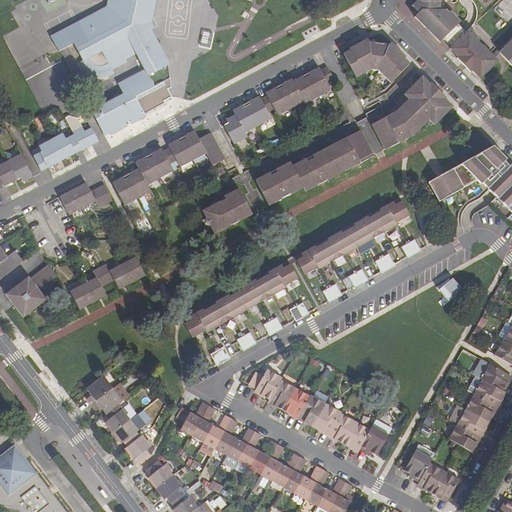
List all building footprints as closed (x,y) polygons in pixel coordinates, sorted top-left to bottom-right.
[(90,107),(105,133),(109,131),(111,133),(128,124),(126,121),(129,119),(131,123),(145,115),(144,113),(165,102),(164,100),(171,96),(167,89),(170,86),(167,61),(164,55),(158,59),(156,54),(157,54),(158,52),(159,50),(159,48),(159,46),(151,30),(147,32),(142,23),(146,21),(145,19),(146,8),(153,9),(155,0),(111,0),(110,8),(86,21),(88,25),(86,26),(86,30),(86,32),(69,40),(72,46),(75,45),(83,61),(79,63),(81,64),(82,66),(84,68),(86,69),(88,71),(90,72),(93,73),(97,74),(100,74),(104,74),(108,72),(112,70),(109,65),(125,58),(123,55),(134,49),(143,67),(117,80),(122,90),(90,107)] [(420,22),(435,37),(437,35),(442,40),(442,41),(443,39),(452,48),(466,33),(462,29),(458,25),(460,22),(450,12),(448,13),(445,10),(440,10),(440,2),(442,0),(444,0),(447,2),(448,0),(417,0),(416,2),(416,10),(418,13),(416,16),(421,21),(420,22)] [(61,52),(72,46),(69,40),(86,32),(86,30),(86,26),(88,25),(86,21),(53,37),(61,52)] [(476,74),(481,79),(499,62),(493,55),(469,32),(452,49),(456,54),(456,55),(459,58),(457,60),(471,73),(473,72),(475,75),(476,74)] [(504,57),(500,53),(511,41),(511,36),(493,55),(499,62),(504,57)] [(343,55),(355,78),(368,71),(380,72),(391,84),(410,65),(405,60),(406,58),(392,44),(388,47),(368,44),(367,40),(349,49),(350,51),(343,55)] [(504,57),(511,65),(511,41),(500,53),(504,57)] [(203,212),(212,231),(218,233),(252,215),(270,206),(303,188),(305,193),(374,157),(385,151),(411,138),(429,120),(434,126),(452,108),(447,103),(447,102),(445,100),(446,98),(432,84),(431,85),(428,82),(427,83),(422,78),(413,68),(386,95),(390,101),(366,114),(367,116),(356,122),(355,119),(287,155),(285,152),(196,198),(203,212)] [(224,126),(234,144),(246,138),(244,133),(258,126),(271,120),(267,113),(270,112),(274,110),(277,116),(290,109),(303,102),(304,105),(317,98),(330,91),(326,85),(333,81),(326,68),(320,72),(318,68),(310,73),(312,75),(301,80),(300,78),(292,82),(291,80),(283,84),(285,87),(274,92),(273,90),(266,94),(267,96),(260,100),(259,97),(251,101),(253,104),(241,110),(240,107),(232,111),(235,116),(227,120),(229,124),(224,126)] [(35,154),(42,169),(50,165),(48,162),(55,159),(56,162),(69,155),(67,153),(75,149),(76,152),(99,139),(93,127),(85,131),(78,117),(70,112),(66,114),(76,133),(68,137),(65,131),(39,145),(42,151),(35,154)] [(114,182),(126,205),(139,198),(152,191),(148,184),(162,178),(174,171),(170,164),(174,162),(177,160),(181,167),(194,161),(207,153),(213,166),(225,160),(211,133),(199,139),(195,131),(187,135),(188,138),(178,143),(176,141),(169,145),(170,148),(163,151),(162,149),(154,153),(155,155),(145,161),(144,158),(136,162),(139,169),(132,172),(133,175),(122,180),(122,178),(114,182)] [(511,212),(511,164),(508,166),(504,162),(507,160),(493,146),(428,183),(439,203),(471,185),(476,190),(483,183),(511,212)] [(0,188),(21,177),(23,181),(34,175),(22,153),(9,160),(0,164),(0,188)] [(61,196),(70,214),(84,207),(97,201),(100,207),(112,200),(104,184),(92,191),(87,182),(61,196)] [(387,206),(397,223),(410,215),(401,198),(387,206)] [(374,213),(385,232),(398,225),(397,223),(387,206),(374,213)] [(361,221),(372,240),(385,232),(374,213),(361,221)] [(348,228),(358,247),(372,240),(361,221),(348,228)] [(334,236),(345,255),(358,247),(348,228),(334,236)] [(322,243),(333,262),(345,255),(334,236),(322,243)] [(431,240),(433,245),(442,241),(440,236),(431,240)] [(409,244),(415,255),(422,252),(415,240),(409,244)] [(318,267),(319,269),(333,262),(322,243),(308,250),(318,267)] [(402,248),(409,259),(415,255),(409,244),(402,248)] [(0,279),(0,280),(25,261),(17,250),(9,256),(0,245),(0,279)] [(295,258),(304,275),(318,267),(308,250),(295,258)] [(382,258),(389,270),(396,266),(389,254),(382,258)] [(70,292),(80,310),(107,297),(102,286),(115,280),(120,290),(146,276),(136,257),(124,263),(110,271),(106,264),(100,268),(93,271),(97,278),(84,284),(70,292)] [(376,262),(382,274),(389,270),(382,258),(376,262)] [(275,269),(285,286),(298,278),(288,262),(275,269)] [(6,295),(24,317),(47,300),(39,289),(57,275),(49,265),(31,279),(29,277),(6,295)] [(262,277),(273,295),(286,288),(285,286),(275,269),(262,277)] [(356,273),(363,285),(370,281),(363,269),(356,273)] [(349,277),(356,289),(363,285),(356,273),(349,277)] [(249,284),(260,303),(273,295),(262,277),(249,284)] [(236,291),(247,310),(260,303),(249,284),(236,291)] [(330,288),(337,300),(343,296),(336,284),(330,288)] [(323,292),(330,303),(337,300),(330,288),(323,292)] [(223,299),(233,318),(247,310),(236,291),(223,299)] [(210,306),(220,325),(233,318),(223,299),(210,306)] [(297,307),(303,318),(310,315),(303,303),(297,307)] [(197,313),(208,332),(220,325),(210,306),(197,313)] [(290,311),(297,322),(303,318),(297,307),(290,311)] [(184,321),(193,338),(206,330),(197,313),(184,321)] [(270,322),(277,334),(284,329),(277,318),(270,322)] [(264,325),(271,337),(277,334),(270,322),(264,325)] [(244,336),(251,348),(258,345),(251,333),(244,336)] [(238,340),(244,352),(251,348),(244,336),(238,340)] [(494,355),(511,365),(511,345),(505,341),(503,340),(494,355)] [(218,351),(225,363),(232,359),(225,347),(218,351)] [(211,355),(218,367),(225,363),(218,351),(211,355)] [(482,380),(504,391),(507,385),(506,384),(511,375),(490,364),(481,379),(482,380)] [(263,396),(270,400),(281,382),(282,378),(267,370),(256,390),(264,395),(263,396)] [(86,398),(91,405),(113,388),(103,377),(86,389),(91,395),(86,398)] [(474,394),(496,407),(501,398),(502,399),(506,392),(504,391),(482,380),(474,394)] [(277,408),(284,411),(295,390),(281,382),(270,400),(269,402),(278,406),(277,408)] [(128,396),(119,384),(113,388),(122,401),(128,396)] [(101,407),(105,414),(119,403),(122,401),(113,388),(91,405),(96,411),(101,407)] [(291,413),(299,418),(310,398),(295,390),(284,411),(290,414),(291,413)] [(466,410),(489,422),(493,416),(491,415),(496,407),(474,394),(466,410)] [(306,424),(313,428),(326,405),(311,396),(310,398),(299,418),(307,422),(306,424)] [(180,430),(192,436),(209,406),(203,402),(195,415),(190,412),(184,423),(180,430)] [(105,422),(113,433),(131,419),(127,414),(128,413),(124,408),(122,409),(119,403),(105,414),(109,419),(105,422)] [(320,429),(328,435),(340,415),(341,413),(326,405),(313,428),(319,431),(320,429)] [(192,436),(203,443),(214,425),(209,422),(216,410),(209,406),(192,436)] [(457,424),(466,410),(459,406),(450,420),(457,424)] [(177,419),(184,423),(190,412),(184,408),(177,419)] [(457,424),(479,436),(484,428),(486,429),(489,422),(466,410),(457,424)] [(203,443),(215,449),(232,419),(226,415),(218,428),(214,425),(203,443)] [(336,441),(343,444),(355,423),(340,415),(328,435),(337,439),(336,441)] [(123,442),(127,447),(140,437),(137,432),(141,429),(137,423),(134,425),(131,419),(113,433),(121,443),(123,442)] [(215,449),(226,456),(236,438),(231,435),(238,422),(232,419),(215,449)] [(392,429),(377,420),(373,427),(388,435),(392,429)] [(350,446),(358,451),(360,449),(370,431),(355,423),(343,444),(349,448),(350,446)] [(460,445),(472,452),(476,446),(474,445),(479,436),(457,424),(449,439),(460,445)] [(371,453),(377,455),(388,435),(373,427),(373,426),(370,431),(360,449),(365,452),(367,450),(371,453)] [(226,456),(238,462),(255,432),(248,428),(241,441),(236,438),(226,456)] [(238,462),(249,468),(259,451),(254,448),(261,435),(255,432),(238,462)] [(125,448),(138,465),(150,455),(149,453),(146,450),(153,445),(148,439),(146,440),(143,435),(140,437),(127,447),(125,448)] [(249,468),(260,475),(278,444),(271,441),(264,454),(259,451),(249,468)] [(260,475),(272,481),(282,464),(277,461),(284,448),(278,444),(260,475)] [(0,455),(26,459),(14,445),(0,455)] [(413,479),(420,483),(430,464),(432,460),(416,450),(405,471),(410,474),(414,476),(413,479)] [(272,481),(283,487),(300,457),(294,454),(286,466),(282,464),(272,481)] [(0,511),(0,508),(18,511),(66,511),(26,459),(0,455),(0,511)] [(283,487),(294,494),(304,476),(299,474),(306,461),(300,457),(283,487)] [(148,478),(156,489),(173,475),(170,470),(172,469),(167,463),(163,466),(159,461),(146,471),(150,476),(148,478)] [(426,491),(432,494),(444,472),(430,464),(420,483),(418,485),(427,489),(426,491)] [(294,494),(306,500),(323,470),(317,466),(309,479),(304,476),(294,494)] [(306,500),(318,506),(327,489),(322,486),(329,473),(323,470),(306,500)] [(439,496),(448,501),(459,481),(444,472),(432,494),(439,497),(439,496)] [(167,498),(171,503),(183,493),(180,488),(184,485),(180,479),(177,481),(173,475),(156,489),(164,499),(167,498)] [(318,506),(326,511),(328,511),(345,482),(339,479),(332,492),(327,489),(318,506)] [(283,487),(272,481),(268,488),(279,494),(283,487)] [(209,489),(221,490),(221,483),(210,482),(209,489)] [(328,511),(344,511),(350,502),(344,499),(352,486),(345,482),(328,511)] [(172,510),(174,511),(191,511),(198,507),(194,502),(196,500),(192,495),(187,498),(183,493),(171,503),(175,508),(172,510)] [(214,511),(218,511),(226,505),(218,495),(208,504),(214,511)] [(501,511),(511,511),(511,503),(505,500),(502,506),(504,508),(501,511)] [(212,511),(205,502),(198,507),(191,511),(212,511)]
